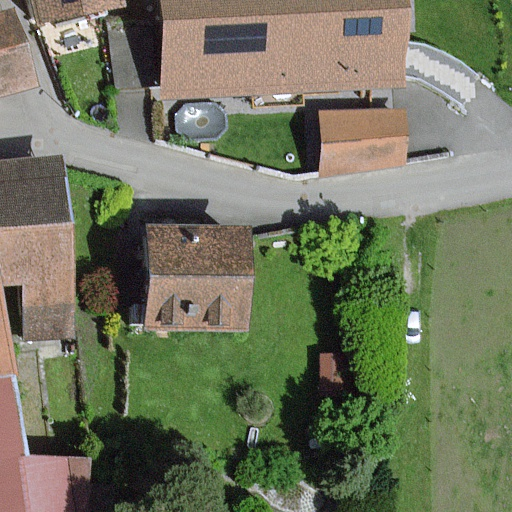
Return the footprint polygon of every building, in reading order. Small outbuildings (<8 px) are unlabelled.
[(0,0),(0,88),(32,77),(10,10),(4,12),(0,0)] [(120,2),(119,0),(33,0),(38,20),(120,2)] [(400,0),(164,0),(169,94),(404,83),(400,0)] [(403,164),(399,112),(326,117),(330,169),(403,164)] [(72,341),(55,160),(0,165),(0,296),(17,295),(22,346),(72,341)] [(244,322),(245,228),(158,227),(156,321),(244,322)] [(0,384),(12,383),(0,325),(0,384)] [(24,461),(12,383),(0,384),(0,511),(85,511),(86,463),(24,461)]
